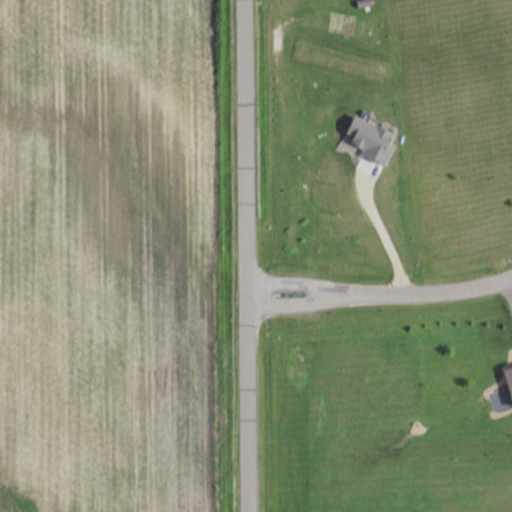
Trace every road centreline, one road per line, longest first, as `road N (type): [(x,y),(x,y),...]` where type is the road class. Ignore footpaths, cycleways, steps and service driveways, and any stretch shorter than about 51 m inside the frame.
road 1 (residential): [(241,511),(239,0)]
road 2 (residential): [(241,297),(490,288),(511,277)]
